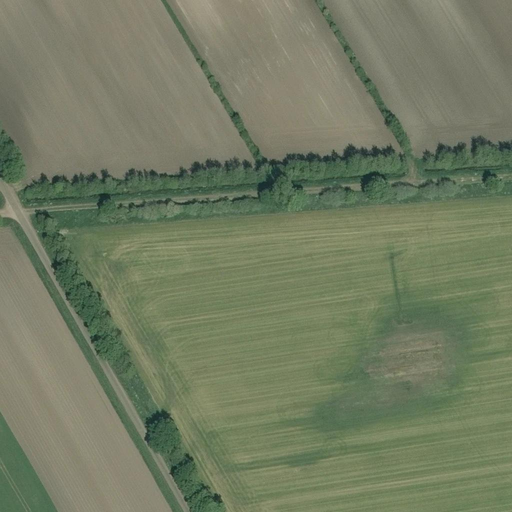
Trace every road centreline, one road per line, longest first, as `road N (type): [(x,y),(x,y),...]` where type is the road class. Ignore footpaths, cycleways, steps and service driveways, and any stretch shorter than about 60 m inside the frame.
road 1 (track): [(511,178),(0,214)]
road 2 (residential): [(0,185),(185,511)]
